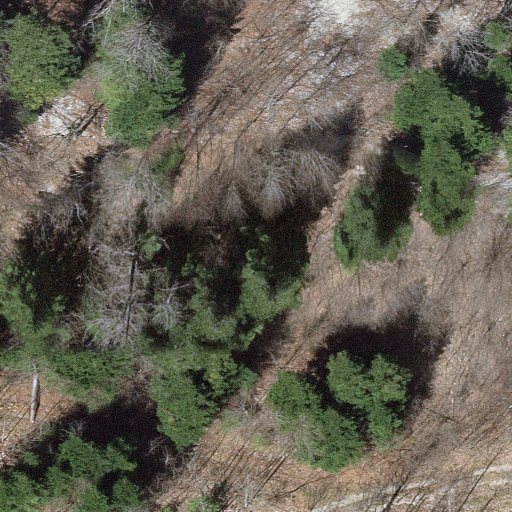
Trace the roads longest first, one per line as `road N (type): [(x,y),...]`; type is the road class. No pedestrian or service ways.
road 1 (track): [(0,406),(197,446),(373,510)]
road 2 (track): [(511,473),(373,510)]
